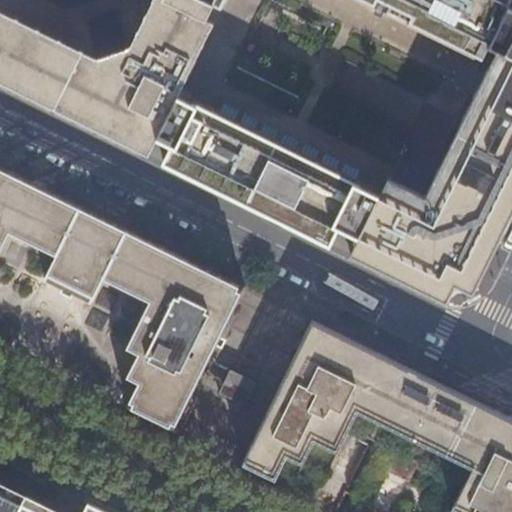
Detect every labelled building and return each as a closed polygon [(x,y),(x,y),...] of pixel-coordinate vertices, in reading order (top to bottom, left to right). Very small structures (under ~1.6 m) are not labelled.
[(213,3),(206,0),(152,0),(135,34),(132,41),(102,52),(0,2),(0,81),(149,155),(151,150),(157,138),(181,89),(200,50),(220,10),(212,6),(213,3)] [(366,180),(338,228),(358,237),(350,254),(446,301),(454,285),(471,294),(511,211),(511,0),(510,0),(493,35),(508,42),(492,76),(488,74),(425,201),(387,183),(384,189),(366,180)] [(510,0),(371,0),(484,53),(493,35),(510,0)] [(330,244),(338,228),(366,180),(368,177),(199,95),(198,98),(181,89),(157,138),(172,145),(163,162),(330,244)] [(0,254),(10,234),(56,256),(45,279),(92,302),(103,279),(148,302),(125,348),(137,354),(125,377),(137,383),(125,407),(174,431),(245,287),(0,166),(0,254)] [(511,511),(511,418),(312,320),(242,464),(292,488),(303,465),(326,476),(350,428),(396,451),(416,461),(463,484),(448,511),(511,511)] [(52,332),(48,330),(41,345),(45,347),(52,332)] [(221,394),(247,406),(258,382),(233,370),(221,394)] [(416,461),(396,451),(390,463),(410,473),(416,461)] [(109,511),(89,502),(83,511),(44,511),(0,490),(0,511),(109,511)]
